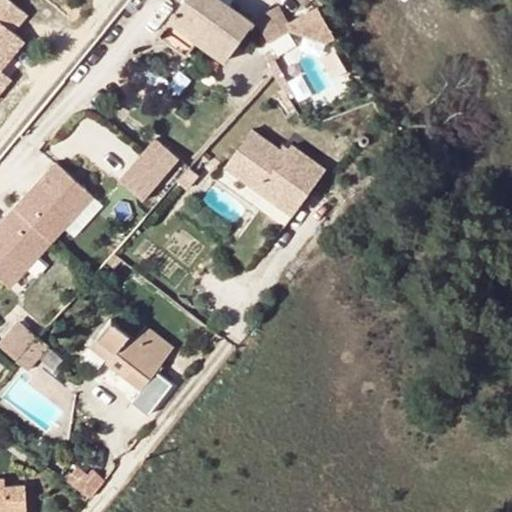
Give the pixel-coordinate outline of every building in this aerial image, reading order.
[(0,0),(0,61),(20,36),(10,28),(24,11),(11,0),(0,0)] [(183,0),(174,13),(200,31),(196,37),(227,59),(254,22),(224,0),(183,0)] [(309,0),(283,0),(279,3),(288,18),(311,3),(309,0)] [(0,85),(9,75),(0,67),(0,85)] [(284,162),(251,136),(223,171),(257,198),(261,192),(293,217),(324,179),(295,157),(289,165),(284,162)] [(295,157),(290,153),(284,161),(289,165),(295,157)] [(92,193),(57,161),(0,222),(0,275),(9,284),(92,193)] [(188,170),(175,183),(184,191),(196,179),(188,170)] [(122,376),(139,389),(172,345),(145,324),(135,337),(110,318),(91,345),(125,372),(122,376)] [(0,342),(26,363),(44,341),(18,320),(0,342)] [(0,511),(22,511),(22,484),(0,484),(0,478),(0,511)]
